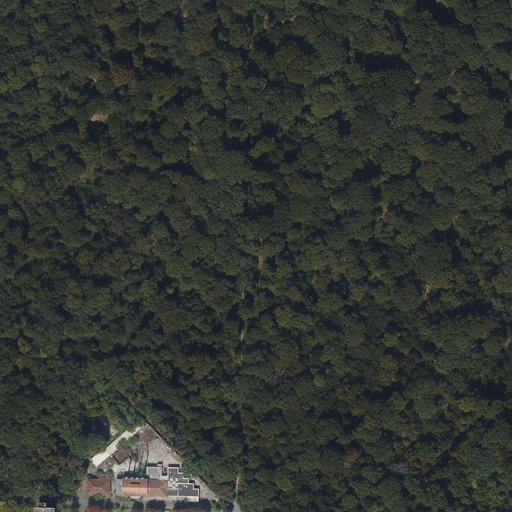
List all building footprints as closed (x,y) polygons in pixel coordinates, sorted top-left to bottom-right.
[(64,210),(63,199),(53,200),(54,211),(64,210)] [(128,417),(108,397),(104,401),(124,421),(128,417)] [(95,416),(113,435),(119,430),(101,411),(95,416)] [(121,443),(137,429),(135,426),(127,433),(125,432),(117,439),(121,443)] [(91,469),(121,443),(117,439),(102,452),(99,449),(95,452),(86,461),(88,464),(87,465),(91,469)] [(197,502),(198,491),(193,491),(193,485),(187,485),(187,480),(183,480),(183,474),(178,474),(178,470),(165,469),(165,475),(159,475),(159,469),(147,469),(146,480),(116,479),(116,495),(129,496),(129,499),(142,499),(142,496),(189,497),(188,502),(197,502)] [(108,495),(108,475),(99,475),(99,480),(86,480),(86,495),(108,495)]
